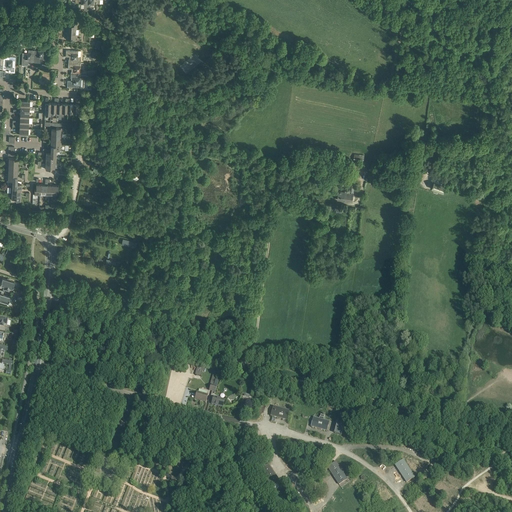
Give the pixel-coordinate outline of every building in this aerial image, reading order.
[(84,10),(87,10),(87,0),(78,0),(81,1),(81,4),(84,4),(84,10)] [(94,1),(96,1),(96,0),(87,0),(87,10),(90,10),(91,4),(93,4),(94,1)] [(71,26),(67,25),(66,39),(75,39),(76,26),(77,26),(77,22),(71,22),(71,26)] [(34,50),(34,62),(40,63),(40,59),(43,59),(43,60),(46,60),(47,48),(41,47),(40,50),(34,50)] [(34,62),(34,50),(28,50),(28,53),(22,52),(22,65),(28,65),(28,61),(31,62),(34,62)] [(68,62),(81,63),(81,57),(78,57),(78,51),(66,50),(66,56),(69,57),(69,59),(68,59),(68,62)] [(3,56),(3,69),(6,69),(6,68),(9,68),(8,72),(15,72),(15,60),(10,59),(10,56),(3,56)] [(71,71),(71,75),(86,75),(86,72),(80,72),(81,63),(68,62),(68,69),(72,69),(71,71)] [(88,75),(86,75),(71,75),(70,80),(67,80),(67,87),(84,87),(84,82),(87,82),(88,76),(89,76),(88,75)] [(46,152),(51,152),(51,151),(55,151),(55,150),(61,150),(65,150),(65,144),(61,144),(55,144),(55,146),(51,145),(51,149),(46,149),(43,148),(43,151),(44,151),(44,152),(46,152)] [(103,171),(93,168),(91,172),(102,176),(103,171)] [(128,168),(125,176),(134,180),(135,178),(139,179),(141,173),(128,168)] [(434,181),(431,189),(434,190),(434,192),(437,194),(438,191),(444,193),(446,186),(434,181)] [(349,193),(338,191),(337,199),(353,202),(355,184),(350,184),(349,193)] [(121,244),(132,246),(133,241),(123,238),(121,244)] [(7,279),(2,278),(1,284),(5,285),(4,288),(3,290),(10,293),(12,288),(14,282),(11,281),(11,279),(7,278),(7,279)] [(8,302),(10,297),(0,293),(0,301),(3,302),(4,301),(8,302)] [(206,402),(207,395),(196,392),(194,399),(206,402)] [(211,404),(223,407),(225,400),(213,397),(211,404)] [(287,420),(289,411),(273,406),(270,416),(287,420)] [(320,419),(313,417),(311,427),(327,431),(330,421),(323,420),(325,415),(321,414),(320,419)] [(342,435),(345,423),(336,420),(333,432),(342,435)] [(404,460),(395,465),(406,483),(415,477),(404,460)] [(336,462),(327,467),(339,485),(347,479),(336,462)] [(268,464),(260,470),(271,487),(280,482),(268,464)]
